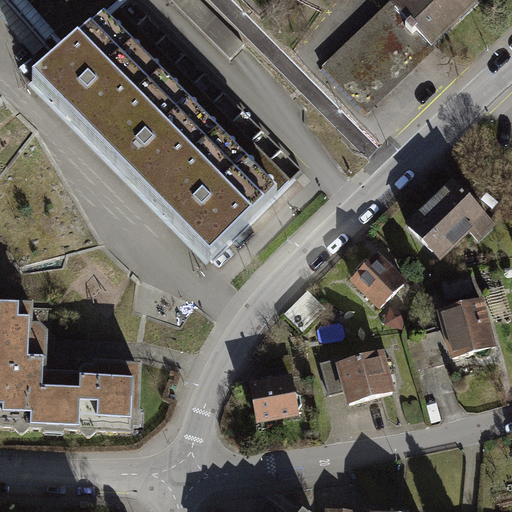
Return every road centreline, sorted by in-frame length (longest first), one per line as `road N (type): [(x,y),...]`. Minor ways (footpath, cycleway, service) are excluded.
road 1 (residential): [(181,478),(195,421),(245,321),(511,67)]
road 2 (residential): [(269,466),(432,441),(511,418)]
road 3 (residential): [(0,473),(181,478)]
